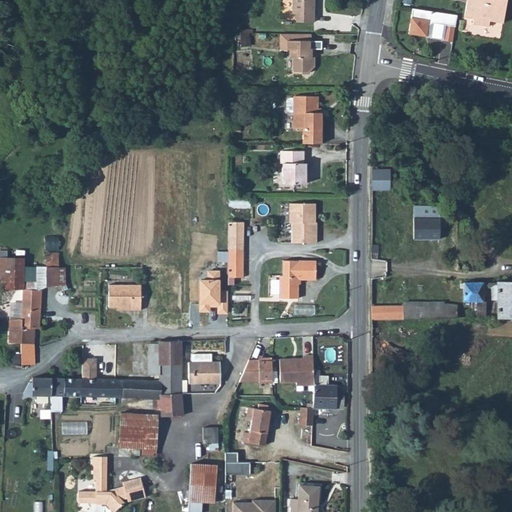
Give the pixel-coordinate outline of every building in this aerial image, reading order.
[(292,0),(292,12),(296,12),(296,21),(313,21),(314,5),(312,5),(311,0),(292,0)] [(455,0),(467,2),(465,17),(473,19),(472,25),(488,27),(489,21),(503,23),(506,0),(455,0)] [(413,9),(409,34),(427,36),(428,27),(433,24),(446,26),(444,41),(453,42),(457,16),(413,9)] [(278,50),(279,50),(284,50),(284,42),(309,42),(308,50),(310,50),(310,34),(282,33),(279,33),(278,50)] [(284,50),(290,50),(290,57),(293,60),(293,67),(301,67),(307,73),(313,67),(313,58),(310,58),(310,50),(308,50),(309,42),(284,42),(284,50)] [(286,101),(286,111),(288,113),(294,113),(294,129),(304,129),(305,130),(304,143),(322,144),(322,123),(321,122),(321,113),(317,113),(317,108),(317,96),(294,96),(294,98),(288,98),(286,101)] [(304,150),(281,150),(281,163),(285,164),(284,184),(306,184),(307,163),(304,162),(304,150)] [(371,171),(371,190),(389,190),(389,188),(389,171),(371,171)] [(291,204),(291,226),(293,226),(294,245),(318,245),(318,226),(317,225),(316,205),(291,204)] [(440,226),(440,216),(440,207),(414,206),(413,240),(439,240),(440,226)] [(244,222),(228,222),(229,250),(244,250),(244,222)] [(229,250),(228,277),(243,277),(244,250),(229,250)] [(20,347),(34,347),(34,339),(35,329),(41,329),(42,290),(39,290),(40,267),(23,266),(23,258),(0,257),(0,288),(22,289),(22,318),(9,318),(9,342),(20,342),(20,347)] [(46,257),(45,286),(58,286),(58,257),(46,257)] [(279,277),(279,298),(298,299),(299,280),(316,281),(316,262),(284,261),(284,276),(279,277)] [(174,268),(150,267),(150,283),(158,283),(158,326),(181,326),(180,275),(174,275),(174,268)] [(472,319),(486,319),(486,302),(483,302),(483,288),(491,288),(491,300),(496,300),(497,318),(511,318),(511,282),(497,283),(496,283),(483,284),(482,283),(463,283),(464,302),(471,302),(472,319)] [(142,285),(109,284),(109,307),(132,307),(132,310),(141,310),(142,285)] [(214,312),(223,312),(223,292),(214,292),(214,312)] [(371,306),(371,319),(457,319),(457,306),(444,305),(444,303),(402,303),(402,306),(371,306)] [(147,343),(147,374),(159,375),(159,380),(121,380),(121,397),(153,396),(153,408),(160,408),(160,416),(182,416),(181,395),(186,395),(186,382),(181,382),(180,341),(160,340),(159,343),(147,343)] [(20,364),(33,365),(34,347),(20,347),(20,364)] [(192,361),(188,362),(188,384),(220,384),(220,363),(211,362),(211,354),(192,354),(192,361)] [(272,383),(273,356),(259,356),(259,357),(250,357),(240,380),(260,381),(260,382),(272,383)] [(313,356),(304,356),(303,358),(280,358),(279,371),(279,379),(284,380),(295,380),(296,384),(313,384),(313,368),(313,356)] [(313,384),(312,409),(334,408),(335,407),(343,407),(343,392),(335,392),(336,386),(328,385),(327,377),(319,376),(319,368),(313,368),(313,384)] [(81,374),(81,379),(81,396),(121,397),(121,380),(100,380),(100,375),(81,374)] [(52,405),(61,406),(62,396),(81,396),(81,379),(34,378),(31,382),(29,383),(24,393),(32,393),(33,395),(51,396),(52,405)] [(242,442),(265,444),(270,411),(267,410),(267,405),(258,404),(258,408),(248,407),(246,419),(252,419),(248,435),(243,434),(242,442)] [(312,409),(299,408),(299,426),(311,426),(312,409)] [(130,436),(119,436),(118,448),(142,449),(141,455),(155,455),(156,414),(131,414),(130,436)] [(119,414),(119,436),(130,436),(131,414),(119,414)] [(88,433),(88,421),(63,420),(63,433),(88,433)] [(217,427),(202,427),(202,442),(218,443),(217,427)] [(235,452),(224,452),(223,474),(248,474),(248,462),(235,462),(235,452)] [(93,457),(93,466),(94,466),(107,466),(107,457),(93,457)] [(190,464),(190,474),(215,478),(216,465),(190,464)] [(107,466),(94,466),(94,481),(97,481),(97,493),(79,493),(79,504),(97,504),(97,505),(107,505),(113,511),(116,511),(125,503),(122,500),(128,499),(129,502),(147,497),(142,478),(123,483),(125,487),(125,489),(112,493),(107,492),(107,466)] [(190,474),(188,500),(187,511),(200,511),(202,503),(214,504),(215,478),(190,474)] [(316,511),(319,486),(298,484),(297,500),(289,500),(288,507),(290,508),(289,511),(316,511)] [(275,511),(275,498),(249,498),(249,501),(231,501),(230,511),(275,511)]
